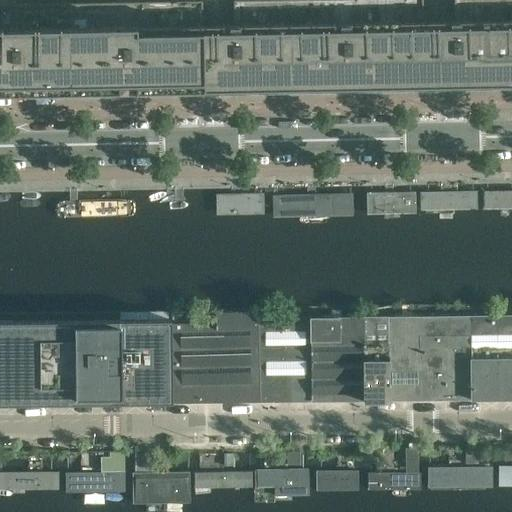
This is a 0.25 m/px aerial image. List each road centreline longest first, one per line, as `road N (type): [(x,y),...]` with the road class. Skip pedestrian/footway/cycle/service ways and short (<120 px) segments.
road 1 (tertiary): [(0,147),(511,137)]
road 2 (residential): [(0,428),(511,420)]
